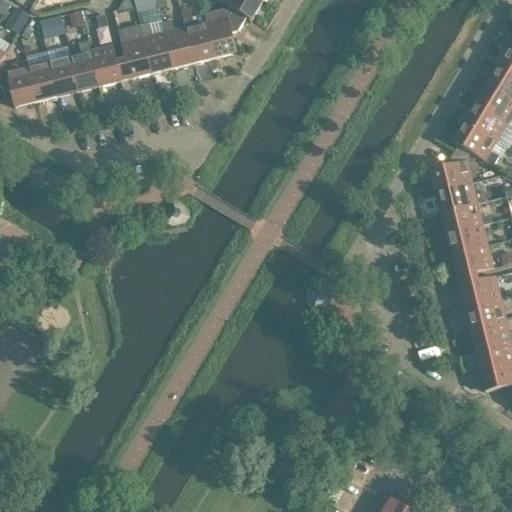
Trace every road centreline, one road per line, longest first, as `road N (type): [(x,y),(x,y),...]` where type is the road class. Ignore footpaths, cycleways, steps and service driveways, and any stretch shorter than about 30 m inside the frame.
road 1 (residential): [(510,0),(373,233),(409,365)]
road 2 (residential): [(84,162),(214,128),(292,0)]
road 3 (residential): [(358,511),(390,461),(473,511)]
